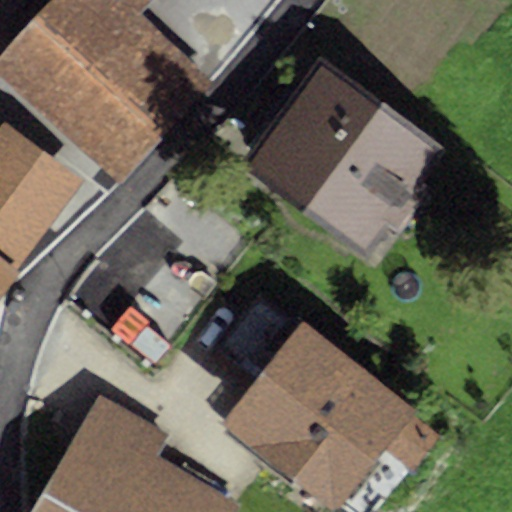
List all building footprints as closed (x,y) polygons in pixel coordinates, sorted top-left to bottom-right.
[(48,0),(0,52),(0,76),(119,185),(213,82),(136,12),(147,0),(48,0)] [(446,148),(319,56),(242,162),(369,254),(389,227),(402,236),(435,190),(422,181),(446,148)] [(0,295),(19,271),(16,269),(84,181),(2,119),(0,121),(0,295)] [(379,511),(444,429),(261,286),(214,346),(255,377),(219,423),(332,511),(333,511),(339,505),(348,511),(379,511)] [(165,436),(100,397),(29,511),(235,511),(239,507),(154,455),(165,436)]
